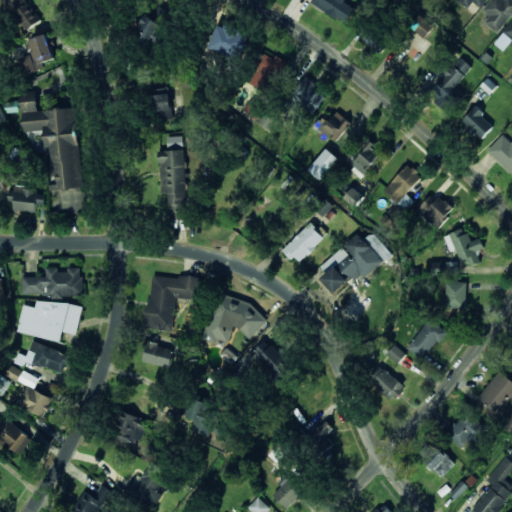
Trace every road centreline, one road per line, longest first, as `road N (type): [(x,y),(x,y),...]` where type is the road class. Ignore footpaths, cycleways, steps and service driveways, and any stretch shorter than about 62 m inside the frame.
road 1 (residential): [(334,511),(511,299),(365,79),(237,0)]
road 2 (tertiary): [(428,511),(384,459),(334,353),(291,296),(212,256),(0,240)]
road 3 (residential): [(28,511),(86,417),(114,341),(113,130),(98,53),(73,0)]
